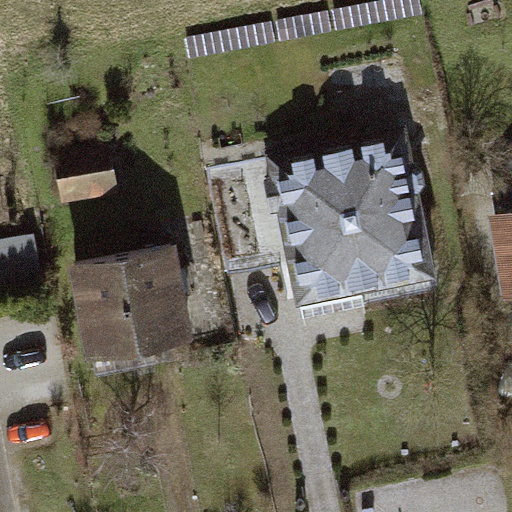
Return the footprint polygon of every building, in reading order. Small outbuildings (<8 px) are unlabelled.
[(405,125),(273,154),(303,291),(435,262),(405,125)] [(57,148),(64,193),(121,184),(113,138),(57,148)] [(511,196),(492,200),(503,280),(511,278),(511,196)] [(36,227),(0,233),(0,286),(46,278),(36,227)] [(175,230),(76,247),(92,340),(191,323),(175,230)]
